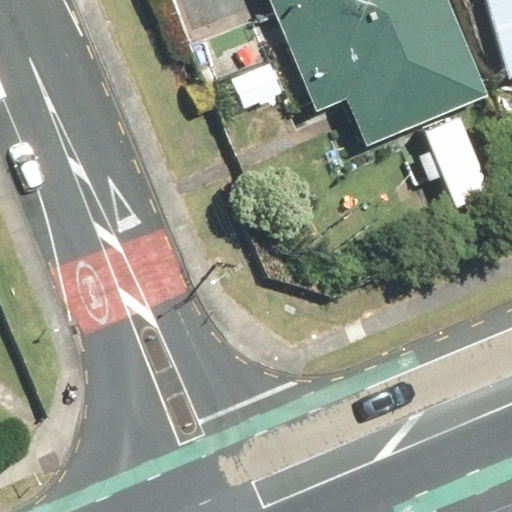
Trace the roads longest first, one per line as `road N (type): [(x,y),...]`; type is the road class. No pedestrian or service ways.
road 1 (tertiary): [(223,510),(7,0)]
road 2 (primary): [(511,392),(223,510)]
